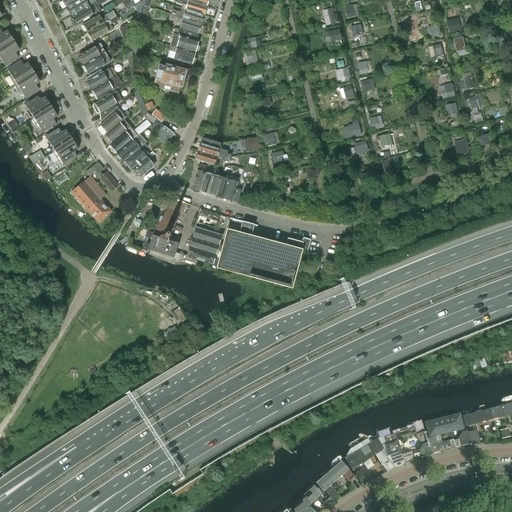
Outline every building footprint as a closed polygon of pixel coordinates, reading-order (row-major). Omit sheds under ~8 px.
[(70,17),(92,3),(90,0),(79,0),(65,8),(70,17)] [(105,12),(114,6),(115,7),(122,3),(126,10),(141,0),(115,0),(112,2),(113,3),(103,9),(105,12)] [(141,14),(143,7),(145,0),(144,0),(133,6),(137,13),(138,16),(141,14)] [(204,15),(206,7),(184,0),(179,0),(179,1),(182,2),(181,5),(185,6),(184,9),(204,15)] [(75,25),(93,14),(97,12),(95,7),(98,5),(96,1),(92,3),(70,17),(75,25)] [(358,15),(355,4),(344,7),(346,18),(358,15)] [(146,19),(149,9),(143,7),(141,14),(140,17),(146,19)] [(200,25),(204,15),(184,9),(183,14),(179,13),(179,12),(171,10),(169,15),(200,25)] [(82,25),(87,33),(110,20),(115,17),(112,11),(104,16),(105,18),(101,20),(99,15),(82,25)] [(137,13),(125,20),(127,24),(139,17),(138,16),(137,13)] [(333,13),(327,14),(329,25),(335,24),(333,13)] [(197,36),(200,25),(169,15),(168,20),(176,22),(180,24),(178,30),(197,36)] [(92,41),(113,30),(110,25),(119,20),(117,16),(115,17),(110,20),(87,33),(92,41)] [(460,31),(457,18),(446,20),(449,34),(460,31)] [(362,36),(360,24),(349,27),(352,38),(362,36)] [(440,35),(437,24),(430,26),(426,27),(429,38),(440,35)] [(129,38),(127,31),(127,30),(126,25),(118,29),(123,41),(129,38)] [(197,36),(178,30),(174,29),(173,34),(196,40),(197,36)] [(339,40),(336,29),(331,31),(333,41),(339,40)] [(0,48),(13,41),(7,31),(0,35),(0,48)] [(196,40),(173,34),(170,45),(194,53),(195,51),(198,51),(199,47),(196,45),(197,41),(196,40)] [(256,47),(254,37),(246,39),(248,49),(256,47)] [(464,52),(461,37),(450,40),(452,50),(454,50),(455,54),(464,52)] [(131,54),(129,43),(129,38),(123,41),(128,68),(133,66),(131,54)] [(13,41),(0,48),(0,59),(4,66),(15,60),(12,54),(19,50),(13,41)] [(78,56),(83,65),(104,52),(99,43),(78,56)] [(442,55),(440,44),(427,47),(430,58),(442,55)] [(194,53),(170,45),(166,58),(191,65),(191,63),(194,63),(195,59),(193,57),(194,53)] [(104,52),(83,65),(88,74),(110,61),(104,52)] [(252,63),(250,52),(242,54),(245,64),(252,63)] [(372,72),(369,60),(356,64),(359,75),(368,73),(368,72),(372,72)] [(10,79),(14,85),(33,73),(27,63),(20,68),(17,62),(6,69),(11,77),(10,79)] [(182,78),(183,72),(158,65),(152,86),(163,89),(165,82),(171,83),(168,91),(177,93),(180,85),(183,84),(184,80),(182,78)] [(115,92),(131,82),(136,80),(133,66),(128,68),(130,77),(121,82),(117,76),(112,78),(91,90),(97,102),(115,92)] [(349,81),(346,68),(340,69),(343,82),(349,81)] [(107,69),(86,81),(91,90),(112,78),(107,69)] [(39,82),(33,73),(14,85),(17,90),(20,91),(25,98),(36,92),(32,86),(39,82)] [(470,90),(466,76),(461,77),(465,92),(470,90)] [(372,83),(371,79),(360,82),(363,93),(369,91),(367,84),(372,83)] [(453,98),(450,84),(442,86),(438,87),(441,101),(453,98)] [(264,92),(262,85),(252,87),(254,94),(264,92)] [(353,96),(350,86),(342,88),(345,99),(353,96)] [(143,103),(138,90),(133,94),(134,97),(138,107),(143,103)] [(117,108),(114,104),(121,101),(115,92),(97,102),(94,104),(95,105),(93,107),(95,110),(97,110),(99,113),(100,121),(101,122),(117,108)] [(28,113),(31,119),(50,107),(44,97),(38,102),(34,96),(23,103),(28,111),(28,113)] [(477,108),(474,97),(466,99),(469,110),(477,108)] [(271,106),(269,98),(257,100),(259,109),(271,106)] [(138,107),(140,110),(142,116),(146,113),(143,103),(138,107)] [(457,113),(455,103),(445,105),(447,115),(457,113)] [(56,116),(50,107),(31,119),(35,124),(37,125),(42,132),(53,126),(50,120),(56,116)] [(156,108),(155,110),(151,115),(161,122),(164,117),(169,111),(163,107),(159,111),(156,108)] [(123,120),(127,116),(129,114),(126,111),(123,114),(117,108),(101,122),(102,123),(100,126),(106,133),(107,134),(123,120)] [(155,120),(146,113),(142,116),(152,124),(155,120)] [(382,127),(379,116),(368,118),(371,129),(382,127)] [(9,123),(13,129),(17,127),(13,120),(9,123)] [(107,134),(106,133),(104,135),(110,142),(127,129),(129,127),(123,120),(107,134)] [(146,120),(133,130),(138,136),(139,134),(150,125),(146,120)] [(164,127),(155,120),(152,124),(160,130),(164,127)] [(357,125),(348,127),(350,137),(359,135),(357,125)] [(173,134),(164,127),(160,130),(159,131),(159,132),(155,135),(161,144),(173,134)] [(49,146),(52,152),(71,140),(65,130),(58,134),(55,129),(44,136),(49,144),(49,146)] [(127,129),(110,142),(108,145),(116,154),(135,138),(127,129)] [(275,145),(272,133),(264,135),(267,147),(275,145)] [(142,145),(144,143),(146,142),(139,134),(138,136),(135,138),(116,154),(117,155),(116,157),(118,160),(121,159),(123,161),(142,145)] [(391,144),(389,134),(375,137),(376,141),(379,140),(380,147),(391,144)] [(487,134),(477,137),(480,146),(489,144),(487,134)] [(257,137),(256,137),(243,140),(245,152),(259,149),(257,137)] [(469,152),(467,145),(465,137),(462,138),(462,139),(458,140),(458,142),(453,143),(455,150),(456,150),(457,156),(467,153),(469,152)] [(202,138),(201,143),(200,143),(197,151),(220,158),(222,158),(225,158),(230,157),(230,155),(227,154),(227,151),(220,149),(220,144),(202,138)] [(77,149),(71,140),(52,152),(56,157),(58,158),(63,165),(74,159),(70,153),(77,149)] [(365,152),(363,141),(357,142),(360,154),(365,152)] [(130,170),(148,154),(144,149),(147,147),(144,143),(142,145),(123,161),(130,170)] [(220,166),(222,158),(220,158),(197,151),(195,160),(214,165),(220,166)] [(281,152),(271,155),(273,165),(279,163),(278,157),(282,156),(281,152)] [(153,166),(148,161),(152,158),(148,154),(130,170),(136,177),(139,177),(153,166)] [(391,170),(389,159),(380,161),(383,172),(391,170)] [(97,162),(91,167),(95,172),(99,177),(102,175),(100,172),(103,169),(97,162)] [(100,200),(105,195),(90,176),(95,172),(91,167),(85,172),(89,177),(71,192),(84,208),(98,223),(111,211),(100,200)] [(201,168),(197,167),(190,189),(199,192),(205,173),(200,172),(201,168)] [(209,174),(205,173),(199,192),(207,194),(214,172),(210,171),(209,174)] [(102,175),(99,177),(111,192),(118,187),(106,172),(102,175)] [(214,172),(207,194),(215,197),(221,178),(216,177),(217,173),(214,172)] [(225,179),(221,178),(215,197),(224,199),(230,177),(226,175),(225,179)] [(274,177),(276,185),(288,182),(287,175),(274,177)] [(233,178),(230,177),(224,199),(231,202),(231,201),(235,189),(237,182),(232,181),(233,178)] [(235,189),(231,201),(237,202),(239,193),(240,191),(235,189)] [(184,203),(173,199),(152,236),(148,250),(173,257),(179,237),(167,234),(184,203)] [(285,246),(250,237),(253,225),(230,218),(222,246),(218,245),(221,236),(214,233),(220,215),(200,209),(194,227),(195,227),(186,256),(212,264),(210,270),(215,271),(216,268),(291,288),(300,251),(306,252),(310,240),(302,238),(301,243),(287,239),(285,246)] [(146,251),(152,233),(145,231),(139,249),(146,251)] [(171,312),(176,319),(180,315),(176,309),(171,312)] [(486,367),(483,358),(470,362),(472,370),(486,367)] [(495,422),(511,417),(511,406),(492,411),(495,422)] [(469,428),(495,422),(492,411),(467,418),(469,428)] [(429,437),(466,428),(462,412),(425,421),(429,437)] [(502,429),(502,437),(511,436),(511,428),(502,429)] [(459,447),(471,444),(468,434),(467,431),(462,433),(458,440),(457,440),(459,447)] [(426,432),(385,444),(388,453),(429,442),(426,432)] [(352,469),(385,449),(378,438),(345,458),(352,469)] [(430,445),(432,454),(441,452),(438,443),(430,445)] [(404,453),(405,460),(414,459),(413,452),(404,453)] [(389,458),(382,461),(387,471),(394,467),(389,458)] [(324,492),(350,470),(342,460),(316,483),(324,492)] [(367,466),(357,472),(364,483),(374,478),(367,466)] [(296,511),(305,511),(320,499),(314,492),(294,510),(296,511)]
